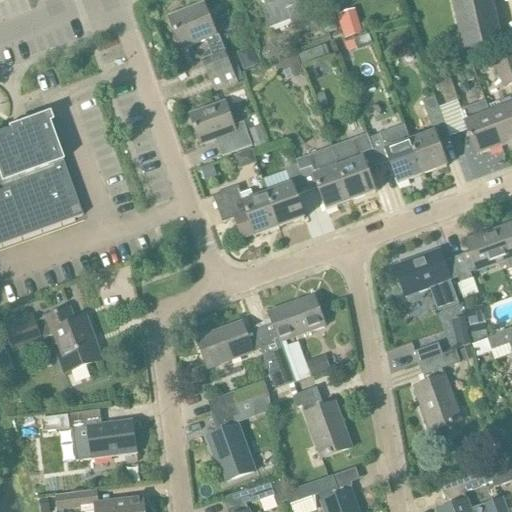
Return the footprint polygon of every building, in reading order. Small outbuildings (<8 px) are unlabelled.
[(317,21),(312,9),(308,0),(264,0),(267,6),(261,8),(269,28),(290,19),(294,30),(317,21)] [(492,0),(451,0),(463,51),(502,43),(492,0)] [(218,40),(211,23),(204,5),(169,18),(182,51),(206,41),(212,57),(202,61),(215,93),(238,84),(220,39),(218,40)] [(362,34),(354,11),(338,17),(345,39),(362,34)] [(333,18),(321,22),(326,35),(338,30),(333,18)] [(370,35),(354,40),(357,51),(373,46),(370,35)] [(272,46),(264,49),(263,57),(269,62),(276,59),(278,52),(272,46)] [(251,47),(237,53),(244,71),(258,66),(251,47)] [(511,85),(511,51),(494,58),(504,88),(511,85)] [(288,82),(306,75),(298,57),(281,63),(288,82)] [(436,79),(447,106),(459,102),(449,75),(436,79)] [(325,95),(317,98),(320,109),(328,106),(325,95)] [(437,97),(422,102),(434,134),(411,143),(423,176),(447,167),(439,144),(452,140),(437,97)] [(511,98),(499,102),(502,109),(490,114),(502,147),(511,143),(511,98)] [(234,126),(226,103),(190,116),(200,145),(216,140),(222,158),(252,147),(244,123),(234,126)] [(502,147),(490,114),(478,118),(475,111),(463,115),(477,156),(502,147)] [(0,246),(82,217),(82,216),(81,216),(55,144),(57,143),(47,117),(30,123),(31,125),(8,133),(6,133),(3,133),(1,134),(0,134),(0,246)] [(260,127),(249,131),(256,149),(267,145),(260,127)] [(398,185),(423,176),(411,143),(388,151),(382,135),(370,139),(368,136),(379,166),(390,162),(398,185)] [(368,170),(379,166),(368,136),(332,149),(351,202),(376,193),(368,170)] [(327,211),(351,202),(332,149),(296,162),(298,165),(308,193),(319,189),(327,211)] [(252,150),(234,157),(239,170),(257,163),(252,150)] [(292,185),(268,194),(280,228),(305,219),(296,197),(308,193),(298,165),(286,169),(292,185)] [(200,173),(203,182),(217,176),(213,168),(200,173)] [(256,237),(280,228),(268,194),(254,199),(251,191),(242,194),(239,187),(213,196),(223,223),(235,219),(242,239),(255,235),(256,237)] [(471,252),(451,259),(458,277),(457,277),(459,284),(473,279),(471,273),(477,271),(478,272),(504,262),(511,259),(511,225),(467,241),(471,252)] [(440,251),(394,267),(406,298),(425,291),(430,289),(439,313),(459,305),(451,281),(450,280),(457,277),(458,277),(451,259),(444,262),(440,251)] [(261,351),(275,391),(296,384),(281,344),(325,327),(314,297),(269,313),(273,325),(254,332),(261,351)] [(488,337),(485,324),(487,323),(483,308),(467,311),(470,327),(471,327),(474,341),(488,337)] [(43,340),(50,338),(63,375),(102,361),(102,360),(99,361),(90,338),(93,337),(87,319),(76,323),(70,309),(44,318),(44,319),(36,322),(33,317),(3,328),(3,329),(0,330),(0,336),(5,334),(13,355),(44,343),(43,340)] [(458,350),(472,345),(466,317),(452,320),(458,350)] [(208,370),(261,351),(254,332),(246,334),(242,323),(197,339),(208,370)] [(477,356),(491,351),(510,344),(511,348),(511,330),(473,345),(477,356)] [(438,345),(434,346),(415,353),(419,364),(442,356),(438,345)] [(470,348),(460,352),(464,363),(475,359),(470,348)] [(442,356),(419,364),(426,384),(414,388),(431,433),(461,422),(442,368),(459,362),(456,352),(443,357),(442,356)] [(325,355),(306,363),(312,378),(331,370),(325,355)] [(227,396),(208,403),(212,414),(236,405),(236,407),(248,402),(269,395),(264,381),(248,387),(231,393),(232,395),(227,396)] [(321,460),(334,455),(352,449),(336,404),(324,408),(317,388),(292,398),(296,409),(302,407),(321,460)] [(220,434),(208,438),(224,483),(243,476),(255,472),(238,427),(237,427),(237,425),(254,419),(248,402),(236,407),(236,405),(212,414),(220,434)] [(68,416),(41,419),(43,435),(73,431),(77,463),(92,461),(118,457),(137,454),(133,421),(102,426),(100,411),(80,414),(68,416)] [(511,462),(488,471),(493,483),(494,488),(511,481),(511,462)] [(488,471),(461,482),(442,488),(449,508),(437,511),(508,511),(504,498),(471,510),(465,493),(493,483),(488,471)] [(333,477),(314,484),(286,494),(287,502),(288,506),(318,496),(323,511),(358,511),(352,492),(340,496),(333,477)] [(228,511),(249,511),(250,511),(249,511),(248,511),(246,505),(251,503),(252,506),(276,497),(279,505),(287,502),(286,494),(283,478),(270,482),(271,485),(248,493),(247,491),(242,492),(223,499),(228,511)] [(95,492),(75,494),(57,497),(59,511),(82,508),(82,511),(86,511),(96,511),(144,511),(143,500),(96,506),(94,493),(95,493),(95,492)] [(42,511),(50,511),(49,500),(40,501),(42,511)]
